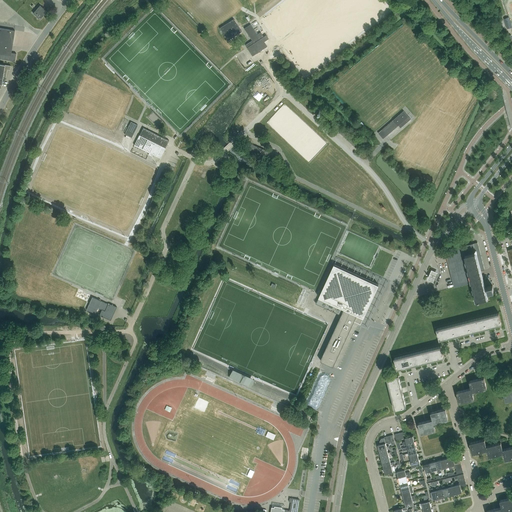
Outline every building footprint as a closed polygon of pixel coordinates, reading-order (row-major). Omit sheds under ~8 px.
[(40,19),(47,11),(40,6),(33,13),(40,19)] [(228,40),(242,31),(233,19),(219,28),(228,40)] [(269,39),(266,35),(264,36),(264,37),(261,32),(258,34),(257,34),(250,24),(244,28),(252,40),(250,42),(245,45),(247,48),(249,51),(252,56),(260,51),(263,49),(264,49),(265,48),(267,46),(266,46),(263,42),(268,39),(269,39)] [(1,28),(0,28),(0,58),(15,61),(16,53),(11,53),(15,31),(1,28)] [(0,84),(1,84),(2,79),(4,79),(4,78),(5,78),(5,77),(6,77),(7,69),(10,70),(11,66),(0,63),(0,84)] [(389,123),(389,124),(382,130),(382,129),(381,130),(378,133),(383,139),(386,136),(387,135),(386,135),(394,129),(398,125),(400,128),(410,119),(403,111),(400,114),(391,121),(389,123)] [(159,123),(143,115),(139,122),(144,124),(155,129),(155,130),(159,123)] [(131,122),(125,134),(126,135),(125,137),(130,140),(132,138),(131,137),(137,125),(138,125),(131,122)] [(134,145),(160,158),(165,148),(169,140),(143,128),(139,135),(134,145)] [(477,242),(473,244),(444,251),(452,278),(454,287),(471,283),(476,301),(477,301),(478,301),(479,301),(479,300),(486,298),(485,293),(493,291),(492,285),(484,288),(482,278),(480,271),(484,270),(477,242)] [(334,264),(316,303),(341,315),(320,360),(333,366),(354,321),(360,324),(378,285),(334,264)] [(438,272),(431,269),(427,279),(434,281),(438,272)] [(120,293),(127,296),(134,280),(127,277),(120,293)] [(92,297),(86,310),(95,313),(98,308),(101,310),(99,315),(110,320),(116,307),(110,304),(109,305),(108,304),(100,301),(100,300),(100,299),(99,299),(98,299),(98,300),(92,297)] [(483,317),(486,328),(501,324),(501,325),(502,325),(499,313),(498,313),(483,317)] [(486,328),(483,317),(467,321),(470,332),(486,328)] [(470,332),(467,321),(452,325),(455,336),(470,332)] [(455,336),(452,325),(437,329),(436,328),(436,329),(439,340),(455,336)] [(425,350),(428,361),(443,357),(443,358),(444,357),(441,346),(440,346),(425,350)] [(428,361),(425,350),(409,354),(412,365),(428,361)] [(412,365),(409,354),(394,358),(397,370),(397,369),(412,365)] [(229,376),(252,385),(255,376),(233,367),(229,376)] [(391,394),(402,391),(398,376),(398,375),(386,378),(387,378),(391,394)] [(472,392),(486,388),(484,377),(476,379),(469,381),(471,388),(472,392)] [(474,399),(472,392),(471,388),(464,390),(456,392),(459,403),(474,399)] [(503,391),(505,401),(511,399),(511,388),(510,389),(503,391)] [(402,391),(391,394),(395,409),(394,409),(406,406),(402,391)] [(434,423),(448,419),(445,409),(438,410),(431,412),(432,419),(433,419),(434,423)] [(436,430),(434,423),(433,419),(432,419),(425,421),(418,423),(421,434),(436,430)] [(264,434),(266,429),(258,426),(256,431),(264,434)] [(405,438),(405,441),(402,442),(403,445),(406,444),(414,442),(413,436),(405,438)] [(385,443),(384,438),(381,438),(379,441),(380,444),(377,445),(379,451),(387,449),(389,448),(389,446),(386,446),(385,443)] [(472,454),(487,450),(486,446),(484,439),(477,441),(469,443),(472,454)] [(406,444),(407,447),(402,448),(403,451),(408,450),(416,447),(414,442),(406,444)] [(489,457),(503,453),(502,449),(500,442),(493,444),(486,446),(487,450),(489,457)] [(505,460),(511,458),(511,446),(509,448),(502,449),(503,453),(505,460)] [(408,450),(409,453),(405,454),(406,456),(409,455),(417,453),(416,447),(408,450)] [(449,466),(450,470),(452,469),(451,466),(455,465),(454,462),(453,457),(447,458),(449,466)] [(420,465),(419,459),(411,461),(412,467),(420,465)] [(423,465),(426,473),(426,475),(429,474),(428,472),(431,471),(429,463),(423,465)] [(410,474),(398,478),(400,483),(407,481),(407,478),(411,477),(410,474)] [(452,484),(450,485),(448,485),(448,487),(450,495),(456,494),(454,486),(453,482),(451,483),(452,484)] [(412,486),(411,487),(401,489),(402,495),(410,493),(414,492),(412,486)] [(442,487),(442,489),(444,497),(450,495),(448,487),(445,488),(444,486),(442,487)] [(442,489),(439,490),(439,487),(436,488),(436,490),(437,490),(439,498),(444,497),(442,489)] [(430,489),(432,497),(433,500),(439,498),(437,490),(436,490),(433,491),(432,488),(430,489)] [(502,511),(503,511),(511,508),(511,497),(507,499),(500,501),(501,508),(502,507),(502,511)] [(271,507),(270,511),(296,511),(298,500),(299,500),(299,499),(291,498),(289,498),(289,502),(291,502),(290,510),(284,510),(284,509),(284,505),(272,503),(272,507),(271,507)] [(415,498),(404,500),(405,506),(407,506),(413,504),(412,501),(416,500),(415,498)] [(429,501),(421,503),(423,509),(431,507),(429,501)]
